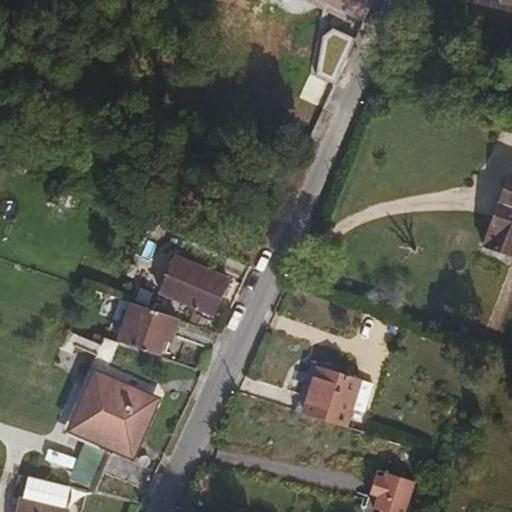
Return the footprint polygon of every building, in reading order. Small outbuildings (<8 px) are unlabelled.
[(511,182),(492,256),(511,261),(511,182)] [(209,312),(224,277),(174,254),(159,289),(209,312)] [(165,360),(177,321),(137,309),(126,347),(165,360)] [(356,408),(364,378),(324,367),(311,415),(352,425),(356,408)] [(136,458),(161,401),(106,376),(98,395),(93,392),(84,412),(89,415),(81,433),(119,451),(98,495),(136,504),(155,466),(153,462),(149,459),(138,460),(136,458)] [(372,412),(379,382),(364,378),(356,408),(372,412)] [(83,446),(73,474),(90,481),(101,452),(83,446)] [(376,511),(385,472),(363,468),(355,511),(376,511)] [(67,510),(73,488),(32,478),(26,499),(67,510)] [(66,511),(67,510),(26,499),(22,511),(66,511)]
